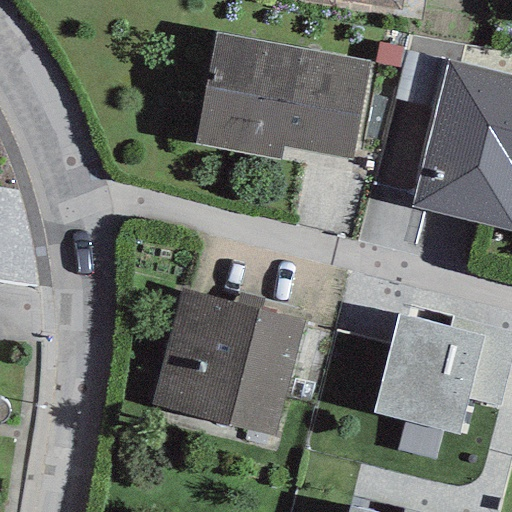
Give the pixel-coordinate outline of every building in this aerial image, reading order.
[(297,0),(333,6),(334,0),(400,11),(401,0),(297,0)] [(368,62),(213,33),(194,144),(279,159),(282,147),(351,159),(368,62)] [(377,43),(373,63),(398,68),(401,48),(377,43)] [(511,76),(447,60),(411,207),(511,232),(511,76)] [(237,303),(180,289),(151,405),(273,437),(304,321),(261,311),(237,303)] [(240,293),(237,303),(261,311),(264,300),(240,293)] [(483,336),(449,328),(397,314),(371,414),(457,436),(467,399),(483,336)] [(483,336),(467,399),(498,407),(511,353),(511,332),(452,317),(449,328),(483,336)]
